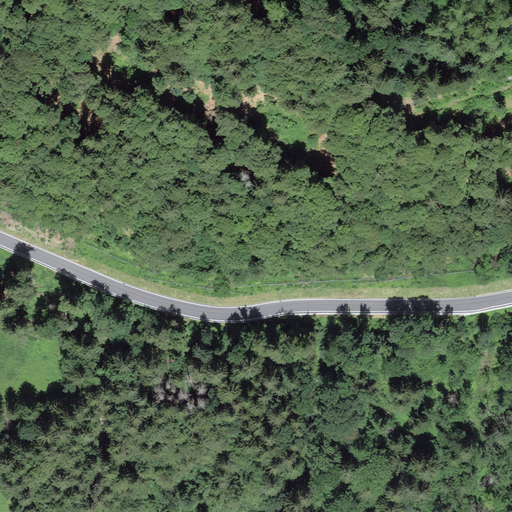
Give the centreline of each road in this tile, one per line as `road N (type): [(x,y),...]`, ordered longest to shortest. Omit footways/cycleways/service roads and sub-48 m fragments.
road 1 (secondary): [(0,238),(136,295),(218,314),(466,306),(511,297)]
road 2 (track): [(0,299),(154,349),(434,341),(511,328)]
